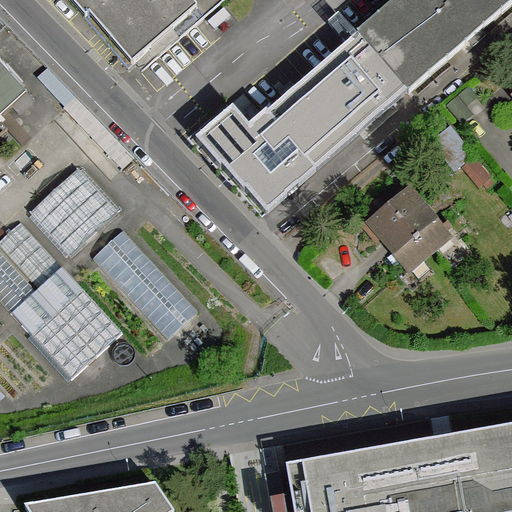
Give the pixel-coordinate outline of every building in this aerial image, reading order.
[(92,14),(134,65),(150,52),(156,59),(226,0),(70,0),(86,18),(92,14)] [(361,38),(407,94),(409,96),(511,6),(511,0),(399,0),(358,36),(361,38)] [(233,113),(201,141),(268,214),(407,94),(361,38),(250,132),(233,113)] [(0,116),(7,111),(13,105),(27,93),(0,63),(0,116)] [(477,101),(469,89),(447,109),(455,120),(477,101)] [(27,93),(13,105),(21,115),(36,103),(27,93)] [(76,99),(65,109),(122,169),(132,159),(76,99)] [(32,139),(7,111),(0,116),(0,121),(3,125),(9,131),(23,147),(32,139)] [(449,128),(441,118),(425,131),(433,141),(449,128)] [(9,131),(3,125),(0,127),(0,138),(7,132),(9,131)] [(13,139),(7,132),(0,138),(0,141),(5,147),(13,139)] [(474,155),(467,147),(448,163),(454,171),(474,155)] [(496,182),(476,158),(467,166),(488,191),(496,182)] [(119,215),(79,171),(31,215),(71,259),(119,215)] [(451,238),(410,190),(370,224),(410,272),(451,238)] [(0,243),(0,301),(73,381),(123,334),(78,285),(21,224),(0,243)] [(130,240),(124,233),(94,261),(98,266),(168,341),(198,314),(130,240)] [(511,511),(511,428),(286,468),(293,511),(511,511)] [(171,511),(156,488),(27,509),(28,511),(171,511)]
